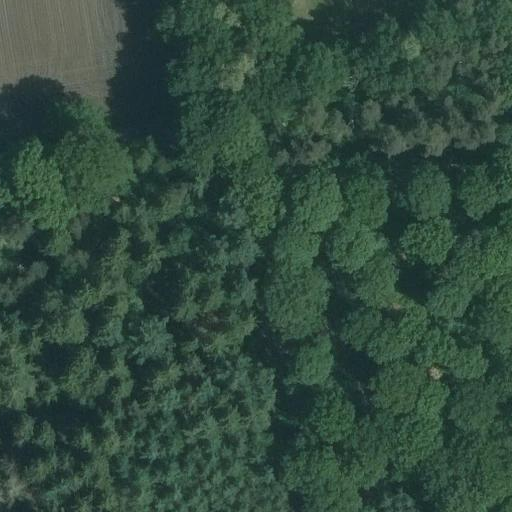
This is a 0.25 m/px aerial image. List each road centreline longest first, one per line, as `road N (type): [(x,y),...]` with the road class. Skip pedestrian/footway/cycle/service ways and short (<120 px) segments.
road 1 (track): [(0,146),(256,97),(267,193)]
road 2 (track): [(267,193),(309,511)]
road 3 (track): [(511,157),(314,186)]
